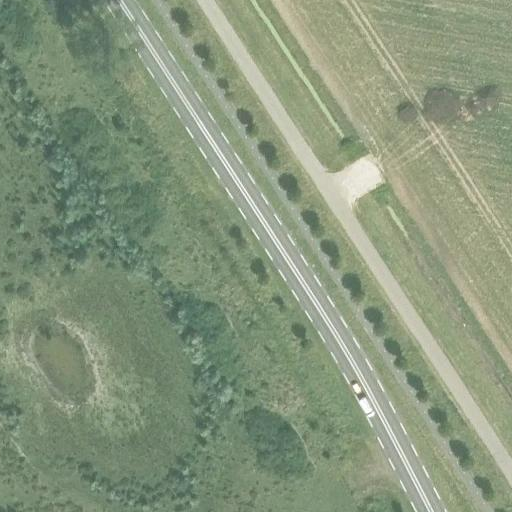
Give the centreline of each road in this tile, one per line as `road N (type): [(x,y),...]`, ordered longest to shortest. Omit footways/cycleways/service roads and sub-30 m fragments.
road 1 (primary): [(430,511),(320,308),(118,0)]
road 2 (unclassified): [(511,474),(203,0)]
